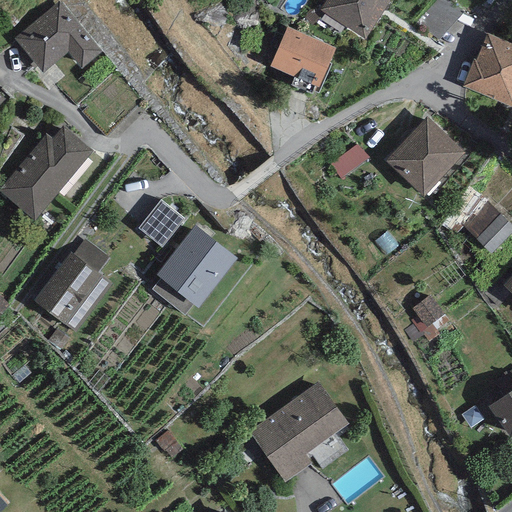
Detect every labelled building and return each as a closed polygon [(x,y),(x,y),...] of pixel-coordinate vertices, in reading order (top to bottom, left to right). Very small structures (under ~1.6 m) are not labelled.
[(391,0),(325,0),(319,11),(364,41),(391,0)] [(59,2),(14,39),(42,73),(68,52),(82,68),(101,52),(59,2)] [(335,51),(287,29),(269,68),(317,90),(335,51)] [(511,46),(486,36),(475,62),(472,61),(462,87),(511,106),(511,46)] [(465,155),(427,118),(385,162),(424,199),(465,155)] [(94,153),(63,127),(53,140),(47,135),(0,189),(0,194),(35,223),(94,153)] [(184,221),(160,202),(138,229),(162,248),(184,221)] [(494,256),(511,239),(511,225),(505,218),(480,242),(494,256)] [(237,260),(194,226),(155,276),(160,280),(193,306),(198,310),(237,260)] [(85,240),(73,256),(97,274),(109,257),(85,240)] [(73,256),(69,254),(33,303),(75,334),(111,285),(97,274),(73,256)] [(511,276),(503,287),(511,295),(511,276)] [(185,316),(193,306),(160,280),(152,290),(185,316)] [(0,316),(9,306),(0,296),(0,316)] [(447,310),(420,304),(413,336),(440,341),(447,310)] [(318,381),(248,432),(284,482),(310,463),(304,455),(349,424),(318,381)] [(511,438),(511,391),(488,408),(511,440),(511,438)] [(0,511),(1,511),(11,504),(0,489),(0,511)]
